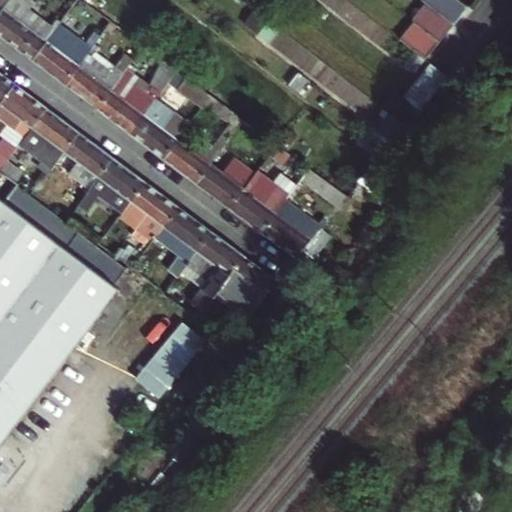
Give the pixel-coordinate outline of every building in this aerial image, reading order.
[(25,0),(9,0),(0,12),(0,35),(34,60),(54,33),(27,12),(32,7),(25,2),(25,0)] [(423,0),(425,1),(453,22),(466,5),(460,0),(423,0)] [(415,19),(441,38),(453,22),(425,1),(413,17),(415,19)] [(301,66),(312,48),(251,12),(240,30),(301,66)] [(98,21),(108,29),(113,22),(103,14),(98,21)] [(427,57),(441,38),(415,19),(401,37),(427,57)] [(113,22),(108,29),(118,36),(123,29),(113,22)] [(92,49),(60,25),(54,33),(34,60),(66,84),(92,49)] [(100,50),(95,46),(92,49),(66,84),(98,109),(125,74),(117,68),(113,73),(94,58),(100,50)] [(165,60),(152,86),(162,94),(174,77),(179,71),(165,60)] [(436,66),(422,82),(436,93),(450,76),(436,66)] [(131,81),(135,74),(137,72),(130,67),(125,74),(98,109),(132,134),(156,101),(160,96),(152,90),(149,94),(131,81)] [(0,105),(16,84),(0,71),(0,105)] [(179,71),(174,77),(184,84),(179,90),(203,108),(207,102),(213,95),(179,71)] [(152,86),(135,74),(131,81),(149,94),(152,90),(160,96),(162,94),(152,86)] [(407,100),(421,111),(436,93),(422,82),(407,100)] [(0,105),(0,118),(25,138),(33,127),(48,107),(16,84),(0,105)] [(213,95),(207,102),(229,119),(234,111),(213,95)] [(164,130),(169,122),(175,115),(156,101),(132,134),(165,158),(178,140),(164,130)] [(48,107),(33,127),(65,152),(80,132),(48,107)] [(239,127),(245,119),(234,111),(229,119),(239,127)] [(229,119),(220,131),(230,139),(239,127),(229,119)] [(250,135),(255,127),(245,119),(239,127),(250,135)] [(383,135),(394,144),(405,130),(394,121),(383,135)] [(184,133),(169,122),(164,130),(178,140),(184,133)] [(380,160),(394,144),(383,135),(374,129),(360,146),(380,160)] [(197,183),(211,164),(230,139),(220,131),(210,144),(200,137),(191,149),(178,140),(165,158),(197,183)] [(91,189),(115,158),(80,132),(65,152),(79,162),(71,173),(91,189)] [(279,144),(271,154),(297,173),(300,170),(306,175),(311,169),(279,144)] [(97,208),(107,196),(113,187),(132,201),(146,182),(115,158),(91,189),(84,198),(97,208)] [(231,207),(245,189),(254,176),(233,161),(224,173),(211,164),(197,183),(231,207)] [(44,169),(49,173),(53,168),(48,164),(44,169)] [(340,208),(349,197),(311,169),(306,175),(302,181),(340,208)] [(53,182),(46,177),(33,194),(40,200),(53,182)] [(154,239),(157,236),(179,206),(146,182),(132,201),(149,214),(138,228),(154,239)] [(264,232),(287,201),(277,193),(280,188),(274,183),(261,201),(245,189),(231,207),(264,232)] [(6,200),(2,197),(0,199),(0,446),(123,288),(116,284),(130,268),(115,255),(68,221),(58,214),(40,200),(33,194),(19,184),(6,200)] [(113,187),(107,196),(126,210),(132,201),(113,187)] [(66,204),(58,214),(68,221),(80,204),(74,200),(69,206),(66,204)] [(287,201),(264,232),(298,258),(323,228),(287,201)] [(179,206),(157,236),(180,254),(168,270),(178,277),(188,265),(213,232),(179,206)] [(204,312),(220,290),(245,256),(213,232),(188,265),(208,281),(192,303),(204,312)] [(130,268),(132,270),(139,260),(143,254),(130,245),(125,251),(121,248),(115,255),(130,268)] [(150,260),(143,254),(139,260),(146,265),(150,260)] [(245,256),(220,290),(251,314),(279,281),(245,256)]
